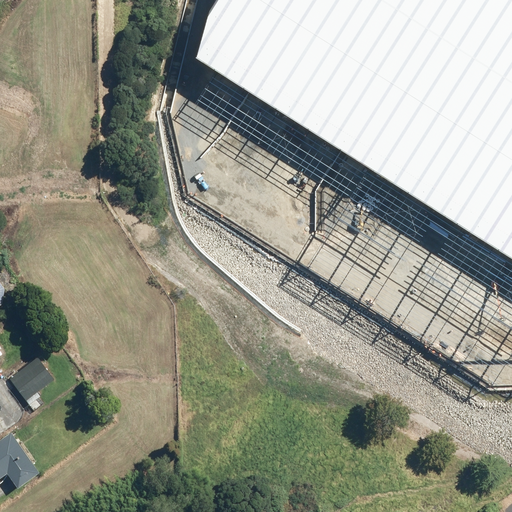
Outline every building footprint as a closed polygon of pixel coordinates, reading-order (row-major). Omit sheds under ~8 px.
[(511,0),(241,0),(197,70),(369,179),(309,273),(495,392),(511,392),(511,0)] [(0,314),(17,303),(0,278),(0,314)] [(41,392),(58,380),(41,356),(11,378),(32,407),(45,398),(41,392)] [(1,438),(0,439),(0,480),(4,477),(12,487),(19,482),(23,487),(44,472),(13,430),(1,438)] [(282,511),(321,511),(322,509),(323,506),(323,502),(323,498),(322,495),(320,491),(318,488),(315,486),(312,484),(308,482),(305,482),(301,481),(297,482),(294,483),(291,485),(288,487),(285,490),(283,493),(282,496),(281,500),(281,504),(281,507),(282,511)]
